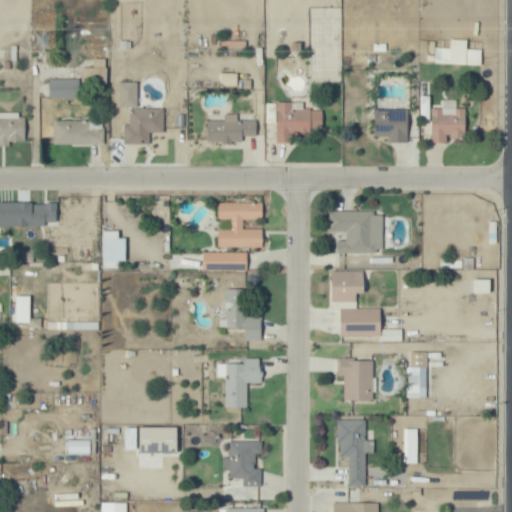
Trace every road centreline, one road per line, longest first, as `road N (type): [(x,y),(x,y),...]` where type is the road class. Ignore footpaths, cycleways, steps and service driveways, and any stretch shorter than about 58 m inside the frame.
road 1 (residential): [(0,178),(511,178)]
road 2 (residential): [(298,511),(299,178)]
